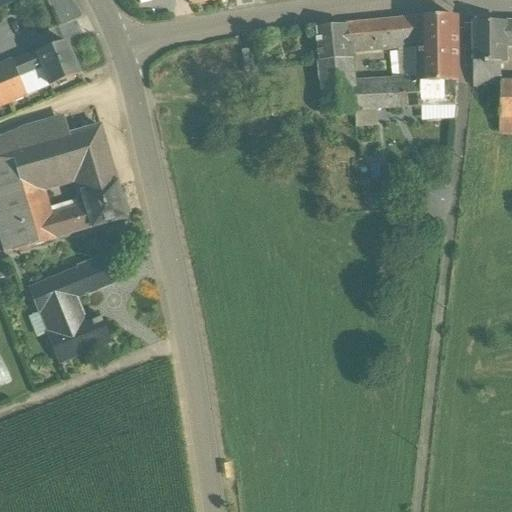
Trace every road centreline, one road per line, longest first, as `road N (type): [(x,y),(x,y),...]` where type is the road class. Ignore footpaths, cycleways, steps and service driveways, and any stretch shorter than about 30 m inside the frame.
road 1 (residential): [(214,511),(171,249),(120,42)]
road 2 (residential): [(356,0),(120,42)]
road 3 (track): [(187,342),(0,420)]
